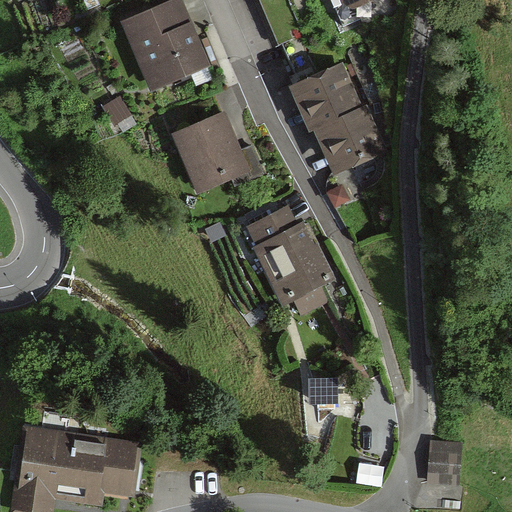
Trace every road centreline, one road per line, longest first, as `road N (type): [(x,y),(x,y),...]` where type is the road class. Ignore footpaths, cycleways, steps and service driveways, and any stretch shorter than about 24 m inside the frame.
road 1 (residential): [(393,511),(423,392),(405,175),(425,0)]
road 2 (residential): [(399,394),(369,298),(269,117),(219,0)]
road 3 (residential): [(0,289),(30,276),(41,249),(34,210),(0,160)]
